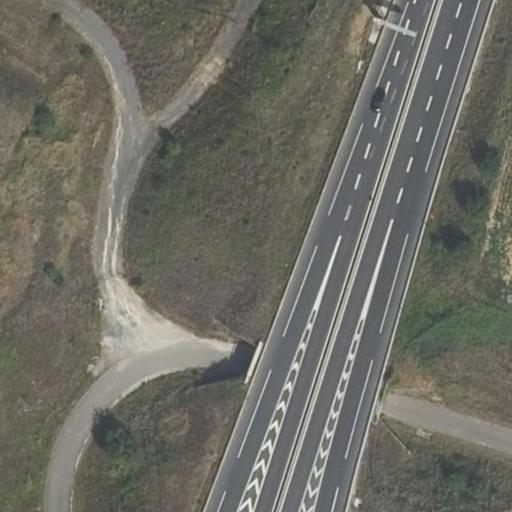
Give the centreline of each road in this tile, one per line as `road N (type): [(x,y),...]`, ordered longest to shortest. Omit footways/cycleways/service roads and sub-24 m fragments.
road 1 (unclassified): [(63,511),(62,488),(90,416),(143,371),(239,347),(511,449)]
road 2 (track): [(143,371),(114,279),(134,151),(120,68),(81,15),(53,0)]
road 3 (trunk): [(286,511),(374,243),(393,212)]
road 4 (trunk): [(319,511),(396,242),(393,212)]
road 5 (trunk): [(343,231),(308,291),(224,511)]
road 6 (trunk): [(343,231),(322,330),(263,511)]
road 7 (motorway): [(419,0),(343,231)]
road 8 (motorway): [(393,212),(461,0)]
road 9 (track): [(134,151),(199,89),(256,0)]
